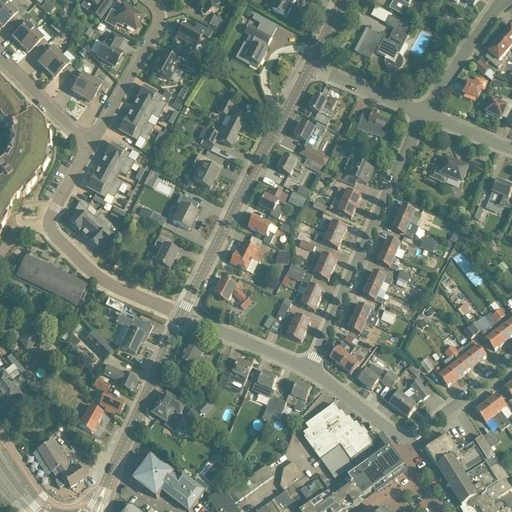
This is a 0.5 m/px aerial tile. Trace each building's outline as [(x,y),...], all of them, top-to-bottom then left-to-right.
[(0,0),(0,16),(9,7),(2,0),(0,0)] [(87,0),(87,1),(94,7),(94,9),(91,14),(100,20),(109,8),(105,5),(105,2),(106,0),(87,0)] [(219,6),(217,2),(221,0),(197,0),(195,1),(197,7),(199,6),(201,12),(203,11),(205,16),(217,12),(216,7),(219,6)] [(278,0),(272,11),(286,19),(296,0),(278,0)] [(394,0),(390,9),(405,17),(410,7),(409,6),(412,0),(394,0)] [(104,24),(111,27),(114,23),(122,28),(124,24),(136,31),(143,17),(122,6),(118,14),(111,11),(104,24)] [(0,16),(0,26),(2,28),(12,20),(13,19),(15,20),(13,22),(17,25),(18,24),(22,20),(9,7),(0,16)] [(371,17),(380,22),(386,25),(391,15),(376,8),(371,17)] [(62,26),(67,18),(62,14),(56,23),(62,26)] [(26,15),(22,20),(18,24),(23,28),(22,30),(13,40),(21,47),(24,43),(35,32),(27,25),(31,20),(26,15)] [(464,26),(445,16),(443,22),(461,32),(464,26)] [(224,23),(214,18),(209,26),(225,35),(231,23),(225,20),(224,23)] [(370,60),(377,46),(380,48),(377,54),(387,60),(387,61),(386,63),(387,65),(387,66),(388,68),(388,69),(390,70),(391,71),(392,72),(394,72),(395,72),(397,71),(398,71),(399,70),(400,69),(401,68),(402,66),(403,65),(403,63),(402,61),(401,60),(400,59),(399,57),(398,56),(413,27),(404,22),(402,25),(390,19),(387,26),(395,30),(389,42),(369,32),(369,33),(367,32),(357,52),(358,53),(370,60)] [(176,38),(195,48),(202,36),(209,39),(212,33),(200,26),(197,32),(184,25),(183,26),(181,26),(178,31),(180,32),(176,38)] [(250,26),(246,34),(250,36),(246,44),(250,46),(248,50),(251,52),(247,59),(252,62),(250,66),(258,70),(259,67),(260,67),(267,53),(253,44),(255,39),(257,40),(261,32),(250,26)] [(511,28),(511,27),(500,40),(510,50),(511,47),(511,28)] [(88,39),(93,32),(89,29),(84,36),(88,39)] [(67,36),(62,31),(58,35),(63,40),(67,36)] [(21,47),(28,54),(38,46),(39,44),(44,49),(48,45),(51,41),(47,37),(43,40),(35,32),(24,43),(21,47)] [(122,55),(120,53),(116,51),(117,49),(118,49),(123,41),(112,34),(106,45),(104,44),(96,57),(115,68),(117,65),(118,65),(121,59),(121,58),(122,55)] [(489,53),(492,56),(493,57),(488,61),(498,70),(503,65),(499,62),(510,50),(500,40),(489,53)] [(83,49),(88,53),(92,47),(87,43),(83,49)] [(39,65),(46,72),(50,69),(61,58),(48,45),(44,49),(49,54),(47,55),(39,65)] [(62,57),(70,66),(76,61),(68,51),(62,57)] [(159,77),(165,81),(165,79),(169,82),(179,64),(161,54),(158,61),(157,61),(155,64),(156,65),(152,72),(160,76),(159,77)] [(46,72),(53,79),(64,71),(65,70),(71,76),(75,71),(61,58),(50,69),(46,72)] [(195,74),(200,66),(187,59),(183,67),(195,74)] [(475,68),(484,77),(490,71),(480,62),(475,68)] [(72,94),(81,99),(84,94),(91,81),(75,71),(71,76),(79,80),(78,82),(72,94)] [(427,87),(433,76),(429,74),(423,84),(427,87)] [(478,100),(479,96),(481,90),(485,91),(487,83),(475,79),(473,85),(467,83),(463,95),(478,100)] [(104,94),(107,90),(91,81),(84,94),(81,99),(90,104),(98,93),(98,91),(104,94)] [(34,185),(42,175),(49,158),(48,133),(40,122),(37,119),(31,113),(24,117),(22,113),(23,112),(22,109),(20,107),(19,107),(13,100),(9,95),(9,94),(8,92),(6,90),(4,90),(0,85),(0,117),(3,123),(2,125),(5,131),(9,128),(12,133),(10,135),(14,144),(8,158),(0,165),(0,231),(7,220),(10,209),(15,201),(24,195),(34,185)] [(137,99),(138,100),(162,113),(166,106),(160,102),(162,98),(144,88),(142,91),(141,90),(138,96),(139,96),(137,99)] [(182,102),(185,97),(179,94),(176,99),(182,102)] [(330,121),(320,116),(323,108),(332,113),(337,102),(331,99),(329,103),(327,102),(316,97),(309,110),(318,115),(315,122),(326,128),(330,121)] [(500,104),(491,100),(486,113),(487,114),(486,116),(493,119),(494,117),(502,120),(503,116),(509,118),(511,111),(511,101),(503,98),(500,104)] [(131,110),(149,120),(151,116),(158,120),(162,113),(138,100),(134,107),(133,107),(131,110)] [(183,104),(179,101),(174,109),(179,111),(183,104)] [(222,126),(238,134),(245,120),(234,114),(230,113),(233,107),(223,102),(218,113),(226,117),(222,126)] [(126,121),(150,135),(154,128),(147,124),(149,120),(131,110),(129,114),(130,114),(126,121)] [(364,115),(358,132),(383,140),(388,126),(394,128),(397,120),(391,118),(373,111),(371,118),(364,115)] [(150,135),(126,121),(125,121),(124,124),(122,123),(119,129),(121,129),(119,132),(137,143),(139,138),(146,142),(150,135)] [(342,138),(352,142),(358,127),(348,123),(342,138)] [(295,138),(308,145),(315,130),(302,124),(295,138)] [(231,149),(238,134),(222,126),(217,135),(209,131),(203,142),(213,147),(216,141),(220,143),(231,149)] [(183,131),(180,129),(175,127),(172,133),(181,137),(183,131)] [(324,136),(330,138),(330,137),(336,140),(339,135),(327,130),(324,136)] [(106,157),(130,171),(134,163),(128,159),(130,155),(112,145),(110,148),(109,147),(106,153),(107,154),(105,157),(106,157)] [(314,163),(326,169),(330,161),(317,154),(313,163),(314,163)] [(198,156),(192,167),(199,171),(193,183),(209,191),(221,167),(198,156)] [(101,164),(99,167),(117,178),(119,174),(126,178),(130,171),(106,157),(102,164),(101,164)] [(278,171),(290,177),(293,171),(301,174),(304,167),(297,163),(285,157),(278,171)] [(310,170),(314,163),(313,163),(308,160),(304,167),(310,170)] [(431,178),(440,182),(442,177),(462,185),(468,169),(467,169),(467,167),(464,166),(462,167),(447,160),(443,170),(435,167),(431,178)] [(367,186),(373,170),(356,163),(352,173),(346,171),(344,176),(339,174),(336,181),(354,188),(357,181),(367,186)] [(98,171),(94,178),(118,192),(122,185),(115,181),(117,178),(99,167),(97,171),(98,171)] [(151,172),(144,185),(151,189),(158,176),(151,172)] [(118,192),(94,178),(93,178),(92,181),(90,180),(87,186),(89,187),(87,190),(105,200),(107,196),(114,200),(118,192)] [(332,190),(338,193),(346,196),(343,203),(356,209),(361,198),(348,192),(350,187),(353,188),(354,188),(336,181),(332,190)] [(505,184),(498,181),(492,194),(501,198),(497,206),(503,209),(504,209),(507,200),(508,200),(511,191),(511,187),(511,186),(511,184),(506,182),(505,184)] [(300,187),(298,193),(308,199),(311,193),(300,187)] [(282,194),(275,190),(271,199),(266,196),(260,207),(272,213),(270,217),(279,221),(282,215),(283,214),(283,212),(282,211),(282,210),(281,209),(280,209),(277,207),(279,203),(284,206),(288,197),(282,194)] [(294,193),(291,199),(299,203),(304,205),(307,200),(294,193)] [(181,207),(173,224),(189,232),(197,214),(195,213),(198,205),(181,196),(177,205),(181,207)] [(106,204),(104,202),(95,197),(93,201),(104,208),(106,204)] [(125,209),(128,203),(122,200),(119,206),(125,209)] [(79,233),(79,232),(93,218),(87,212),(90,207),(80,201),(75,211),(78,214),(69,224),(72,226),(71,227),(75,232),(76,230),(79,233)] [(338,214),(351,221),(356,209),(343,203),(340,210),(332,206),(330,211),(338,214)] [(313,210),(324,215),(327,209),(315,204),(313,210)] [(136,215),(139,216),(162,228),(166,221),(139,207),(136,215)] [(402,221),(410,225),(413,218),(420,221),(422,216),(416,213),(403,207),(403,208),(398,219),(402,221)] [(126,215),(114,208),(112,213),(124,219),(126,215)] [(476,208),(471,219),(479,222),(483,211),(476,208)] [(135,227),(139,218),(131,214),(126,223),(135,227)] [(93,218),(79,232),(88,241),(107,220),(101,215),(96,220),(93,218)] [(263,244),(270,247),(275,236),(269,233),(273,227),(255,218),(249,230),(266,238),(263,244)] [(392,231),(392,232),(404,237),(411,240),(413,236),(415,237),(419,229),(410,225),(402,221),(398,219),(392,231)] [(107,220),(88,241),(90,243),(89,244),(94,249),(95,248),(97,250),(111,235),(108,232),(113,226),(107,220)] [(291,220),(288,225),(293,228),(296,223),(291,220)] [(328,234),(343,240),(348,230),(333,223),(326,220),(324,225),(331,228),(328,234)] [(290,236),(290,229),(283,225),(280,231),(290,236)] [(495,239),(502,242),(505,235),(497,232),(495,239)] [(324,245),(338,251),(343,240),(328,234),(326,240),(316,236),(314,240),(324,245)] [(178,253),(173,251),(167,248),(171,241),(160,236),(154,248),(161,252),(155,264),(169,271),(178,253)] [(383,252),(396,258),(399,251),(405,253),(407,249),(401,246),(388,240),(388,241),(383,252)] [(433,255),(436,248),(423,242),(420,250),(423,251),(433,255)] [(310,245),(303,243),(300,249),(313,254),(316,248),(310,245)] [(231,265),(246,273),(252,261),(259,264),(264,253),(246,244),(240,256),(236,254),(231,265)] [(393,265),(396,258),(383,252),(378,264),(377,265),(390,270),(397,273),(399,268),(393,265)] [(290,254),(282,253),(281,265),(289,266),(290,254)] [(329,271),(333,273),(338,262),(323,256),(316,253),(314,257),(321,260),(318,266),(329,271)] [(29,286),(39,265),(31,262),(33,259),(27,256),(26,259),(8,275),(8,276),(29,286)] [(486,268),(493,264),(490,259),(484,263),(486,268)] [(498,268),(502,272),(506,267),(503,263),(498,268)] [(45,293),(50,282),(55,271),(52,269),(51,271),(39,265),(29,286),(45,293)] [(290,272),(302,277),(304,272),(292,266),(290,272)] [(307,274),(314,277),(314,278),(328,283),(333,273),(329,271),(318,266),(316,272),(309,269),(307,274)] [(62,301),(70,286),(72,281),(57,274),(58,272),(55,271),(50,282),(45,293),(62,301)] [(302,277),(290,272),(287,278),(299,283),(302,277)] [(374,273),(374,274),(369,286),(373,287),(381,291),(384,284),(391,287),(393,282),(386,279),(386,278),(374,273)] [(398,279),(408,283),(411,277),(400,273),(398,279)] [(285,279),(282,285),(286,288),(290,281),(285,279)] [(215,297),(219,299),(228,304),(233,294),(242,303),(239,306),(244,311),(251,303),(246,298),(246,299),(236,288),(236,287),(223,280),(215,297)] [(399,280),(396,286),(405,290),(408,284),(399,280)] [(70,286),(62,301),(77,307),(80,301),(82,302),(81,303),(82,303),(86,295),(85,294),(85,295),(83,294),(86,288),(72,281),(70,286)] [(315,301),(320,303),(324,293),(310,286),(303,283),(301,288),(298,294),(315,301)] [(363,298),(375,303),(376,303),(384,307),(386,302),(378,298),(381,291),(373,287),(369,286),(363,297),(363,298)] [(24,296),(20,292),(17,296),(27,305),(28,303),(30,301),(24,296)] [(301,296),(299,301),(296,300),(294,304),(301,307),(300,308),(315,314),(320,303),(315,301),(298,294),(298,295),(301,296)] [(121,314),(124,307),(109,299),(105,306),(121,314)] [(285,300),(283,305),(290,309),(292,303),(285,300)] [(287,314),(290,309),(283,305),(280,311),(287,314)] [(379,321),(376,320),(378,315),(372,312),(359,306),(359,307),(354,319),(359,321),(367,324),(375,328),(379,321)] [(457,312),(463,318),(466,316),(468,314),(470,313),(468,311),(469,310),(466,307),(466,308),(464,306),(457,312)] [(425,314),(431,320),(438,313),(432,307),(425,314)] [(40,309),(38,311),(36,313),(41,317),(45,313),(40,309)] [(496,314),(501,321),(506,317),(501,311),(496,314)] [(394,324),(397,317),(385,312),(382,319),(394,324)] [(292,328),(306,334),(311,323),(296,317),(289,314),(287,318),(294,322),(292,328)] [(470,321),(472,319),(468,314),(466,316),(463,318),(466,324),(470,321)] [(493,329),(501,341),(504,345),(511,338),(511,334),(511,333),(506,327),(501,321),(496,314),(492,318),(496,324),(497,326),(493,329)] [(143,337),(144,335),(148,337),(153,327),(134,318),(132,321),(119,315),(115,324),(129,331),(121,349),(120,348),(120,349),(135,356),(144,338),(144,337),(143,337)] [(267,322),(272,325),(275,320),(270,317),(267,322)] [(484,318),(476,323),(483,333),(491,327),(484,318)] [(54,328),(58,324),(52,319),(48,324),(54,328)] [(377,351),(383,351),(386,345),(369,337),(370,334),(363,331),(367,324),(359,321),(354,319),(349,331),(349,330),(348,331),(361,336),(359,342),(373,348),(377,351)] [(470,328),(476,336),(482,332),(476,324),(470,328)] [(283,331),(282,330),(280,335),(287,338),(302,345),(306,334),(292,328),(286,325),(283,331)] [(26,351),(36,344),(39,350),(50,343),(39,327),(19,341),(26,351)] [(470,328),(465,333),(471,341),(476,336),(470,328)] [(493,329),(492,328),(482,336),(487,342),(495,352),(504,345),(501,341),(493,329)] [(64,341),(68,335),(64,332),(60,338),(64,341)] [(114,352),(93,332),(85,341),(106,361),(114,352)] [(351,346),(352,344),(356,348),(360,343),(354,341),(354,340),(348,337),(345,342),(351,346)] [(487,358),(479,348),(478,348),(474,342),(469,346),(474,351),(469,356),(474,362),(477,366),(487,358)] [(343,352),(347,347),(343,344),(338,349),(330,360),(331,360),(341,368),(349,357),(343,352)] [(180,363),(194,370),(196,366),(206,372),(211,363),(200,357),(203,353),(189,346),(180,363)] [(453,347),(449,350),(464,370),(467,374),(477,366),(474,362),(469,356),(463,360),(453,347)] [(464,370),(449,350),(444,354),(449,360),(444,364),(454,377),(458,381),(467,374),(464,370)] [(0,394),(22,379),(22,378),(27,374),(13,354),(7,358),(18,372),(7,380),(3,374),(0,375),(0,394)] [(221,355),(217,364),(215,370),(221,373),(228,358),(221,355)] [(349,357),(341,368),(351,376),(352,377),(360,366),(360,365),(364,360),(360,357),(355,362),(349,357)] [(435,370),(427,360),(421,366),(428,375),(435,370)] [(48,362),(41,367),(48,376),(54,372),(48,362)] [(234,374),(232,374),(231,377),(224,374),(219,386),(226,390),(230,382),(244,388),(252,368),(239,362),(234,374)] [(440,378),(448,389),(458,381),(454,377),(444,364),(449,371),(444,375),(440,369),(435,372),(440,378)] [(378,371),(372,366),(359,383),(372,392),(379,382),(391,391),(392,390),(400,380),(390,372),(387,376),(379,370),(378,371)] [(412,366),(408,370),(417,378),(420,374),(412,366)] [(136,380),(131,378),(123,375),(108,368),(105,376),(119,383),(117,387),(130,393),(136,380)] [(264,373),(262,378),(255,393),(262,396),(266,389),(272,392),(278,379),(264,373)] [(7,409),(10,407),(21,399),(17,393),(27,385),(22,379),(0,394),(0,399),(2,402),(1,404),(2,407),(4,408),(7,409)] [(97,380),(94,387),(108,393),(111,387),(97,380)] [(430,396),(419,383),(412,388),(412,389),(402,397),(392,390),(391,391),(384,401),(408,420),(417,408),(415,407),(422,401),(423,402),(430,396)] [(289,396),(286,404),(287,404),(296,408),(294,411),(302,414),(306,403),(312,390),(297,384),(292,397),(289,396)] [(106,395),(100,407),(105,409),(104,412),(112,415),(113,413),(119,416),(125,404),(111,397),(106,395)] [(152,412),(153,415),(167,424),(165,427),(175,433),(184,418),(180,415),(182,413),(179,411),(183,405),(167,396),(162,403),(161,402),(157,408),(154,409),(152,412)] [(497,396),(486,404),(506,429),(511,426),(503,416),(508,412),(506,409),(507,408),(497,396)] [(273,417),(280,401),(272,398),(266,414),(273,417)] [(273,417),(280,420),(287,404),(286,404),(280,401),(273,417)] [(203,404),(197,410),(204,417),(210,411),(203,404)] [(506,429),(486,404),(476,412),(486,425),(491,421),(501,433),(506,429)] [(350,418),(347,419),(342,412),(340,413),(335,406),(306,427),(312,434),(305,439),(321,461),(340,447),(348,458),(352,463),(373,493),(387,483),(388,484),(389,483),(389,482),(406,469),(402,464),(392,450),(388,453),(380,441),(378,443),(372,435),(370,437),(364,429),(362,431),(357,424),(355,425),(350,418)] [(90,407),(79,427),(92,434),(103,414),(90,407)] [(199,430),(206,424),(202,419),(194,409),(187,415),(199,430)] [(483,438),(490,450),(500,443),(492,433),(483,438)] [(463,450),(464,452),(469,450),(463,439),(453,446),(457,453),(463,450)] [(287,443),(282,441),(279,449),(284,451),(287,443)] [(85,480),(82,476),(71,458),(66,462),(53,442),(32,455),(46,477),(52,473),(58,483),(63,480),(69,490),(85,480)] [(369,497),(370,496),(369,495),(373,493),(352,463),(348,458),(338,465),(349,480),(363,500),(368,497),(369,497)] [(152,461),(140,476),(135,483),(157,500),(163,492),(168,495),(167,496),(187,511),(190,511),(205,493),(183,476),(178,482),(173,478),(174,478),(152,461)] [(306,478),(305,479),(294,463),(285,470),(281,488),(285,493),(290,501),(293,505),(298,511),(342,511),(329,494),(323,485),(319,479),(311,485),(306,478)] [(237,487),(244,498),(274,478),(267,467),(237,487)] [(323,485),(328,482),(324,476),(319,479),(323,485)] [(349,480),(329,494),(342,511),(346,511),(363,500),(349,480)] [(244,498),(237,487),(228,494),(235,504),(244,498)] [(290,501),(285,493),(266,507),(268,511),(298,511),(293,505),(290,501)] [(239,511),(235,504),(228,494),(208,499),(217,511),(239,511)]
